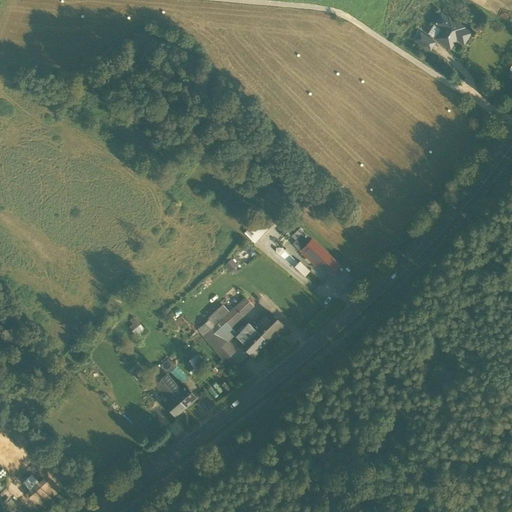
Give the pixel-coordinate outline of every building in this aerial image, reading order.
[(435,38),(449,48),(457,36),(465,40),(470,33),(462,28),(463,27),(448,17),(448,18),(440,13),(435,22),(442,26),(435,38)] [(442,26),(435,22),(427,33),(435,38),(442,26)] [(415,40),(430,49),(435,42),(420,32),(415,40)] [(267,214),(277,223),(284,215),(274,206),(267,214)] [(251,239),(255,242),(266,230),(257,221),(250,229),(256,234),(251,239)] [(298,243),(306,235),(299,228),(291,236),(298,243)] [(246,233),(251,239),(256,234),(250,229),(246,233)] [(295,246),(301,251),(312,240),(306,235),(298,243),(295,246)] [(317,263),(329,274),(339,265),(312,240),(301,251),(300,251),(315,265),(317,263)] [(231,258),(223,264),(229,271),(237,265),(231,258)] [(300,261),(294,268),(304,277),(310,271),(300,261)] [(226,340),(235,333),(230,327),(253,305),(245,297),(229,311),(213,325),(202,335),(216,351),(226,342),(227,341),(226,340)] [(229,311),(223,306),(208,319),(213,325),(229,311)] [(269,312),(253,327),(267,341),(283,325),(269,312)] [(132,323),(128,326),(132,330),(140,324),(134,316),(129,320),(132,323)] [(197,330),(202,335),(213,325),(208,319),(197,330)] [(235,336),(240,341),(253,327),(248,323),(235,336)] [(140,324),(132,330),(138,338),(146,331),(140,324)] [(121,326),(117,331),(124,337),(128,331),(121,326)] [(267,341),(253,327),(240,341),(254,354),(267,341)] [(240,341),(238,343),(252,356),(254,354),(240,341)] [(216,351),(224,360),(234,351),(226,342),(216,351)] [(152,360),(158,365),(168,353),(163,348),(152,360)] [(196,353),(188,361),(197,371),(205,363),(196,353)] [(168,359),(162,364),(169,371),(169,372),(175,367),(168,359)] [(166,374),(169,372),(169,371),(162,364),(144,379),(151,387),(155,384),(155,383),(161,379),(166,374)] [(139,366),(130,374),(136,380),(145,373),(139,366)] [(185,407),(195,397),(184,385),(180,389),(176,389),(177,386),(166,374),(161,379),(185,407)] [(151,388),(144,379),(140,383),(147,391),(151,388)] [(163,403),(174,416),(185,407),(161,379),(155,383),(155,384),(165,396),(168,396),(169,399),(163,403)] [(38,470),(33,474),(38,480),(43,476),(38,470)] [(22,482),(29,490),(38,482),(31,474),(22,482)] [(29,490),(25,494),(28,498),(46,482),(43,478),(38,482),(29,490)]
